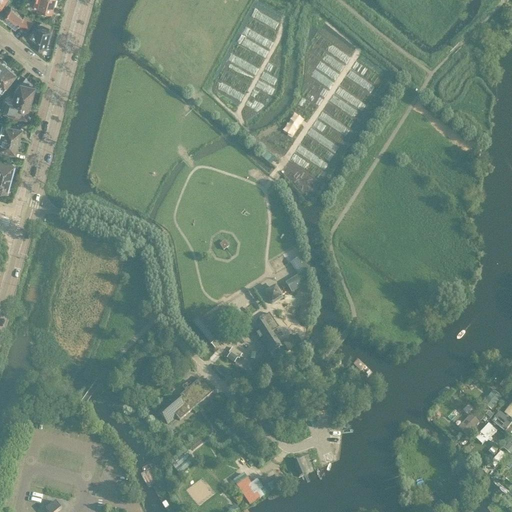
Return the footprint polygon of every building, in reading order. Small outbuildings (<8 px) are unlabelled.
[(51,11),(54,0),(38,0),(37,7),(51,11)] [(15,26),(17,24),(22,16),(10,6),(3,16),(15,26)] [(22,16),(17,24),(21,27),(28,18),(24,14),(22,16)] [(28,18),(21,27),(25,30),(33,21),(28,18)] [(46,37),(49,29),(35,25),(35,26),(27,36),(31,39),(31,40),(33,40),(33,41),(36,43),(39,46),(40,47),(40,46),(44,45),(46,37)] [(6,65),(0,72),(0,89),(15,72),(6,65)] [(16,87),(13,99),(30,104),(32,99),(31,97),(34,85),(33,85),(33,84),(25,78),(22,82),(20,81),(15,87),(16,87)] [(30,104),(13,99),(4,97),(1,109),(11,111),(11,112),(23,115),(26,116),(27,110),(29,109),(30,104)] [(0,121),(0,133),(18,139),(19,136),(20,136),(22,127),(0,121)] [(18,139),(0,133),(0,146),(16,151),(19,142),(17,142),(18,139)] [(10,180),(13,170),(12,168),(13,163),(9,162),(2,160),(0,158),(0,189),(0,190),(6,189),(8,181),(10,180)] [(309,272),(301,258),(292,263),(301,278),(287,286),(292,293),(310,282),(309,272)] [(281,299),(274,288),(265,294),(272,305),(281,299)] [(262,326),(254,331),(257,335),(256,336),(259,341),(260,340),(269,354),(282,346),(273,332),(278,329),(269,314),(259,321),(262,326)] [(218,339),(199,318),(192,325),(210,345),(218,339)] [(253,372),(272,360),(274,362),(288,353),(288,352),(301,344),(297,338),(294,333),(282,340),(285,345),(284,346),(285,347),(281,349),(282,351),(273,357),(271,354),(250,367),(253,372)] [(234,363),(237,359),(230,354),(227,359),(234,363)] [(225,372),(220,367),(216,371),(221,377),(225,372)] [(196,407),(201,403),(213,393),(201,379),(180,397),(181,398),(178,401),(174,397),(157,412),(167,424),(176,417),(180,421),(192,410),(193,411),(197,408),(196,407)] [(492,392),(484,404),(491,409),(500,398),(492,392)] [(499,413),(492,422),(504,431),(511,423),(499,413)] [(470,415),(458,428),(466,436),(478,423),(470,415)] [(488,427),(479,437),(486,444),(496,433),(488,427)] [(511,447),(508,445),(502,452),(509,458),(511,454),(511,447)] [(190,453),(172,463),(179,473),(196,463),(190,453)] [(500,453),(490,464),(494,468),(505,457),(500,453)] [(306,475),(300,460),(292,463),(299,478),(306,475)] [(259,499),(287,482),(283,476),(256,493),(259,499)] [(55,502),(45,510),(46,511),(57,511),(61,509),(55,502)] [(446,511),(439,502),(430,509),(431,511),(446,511)]
